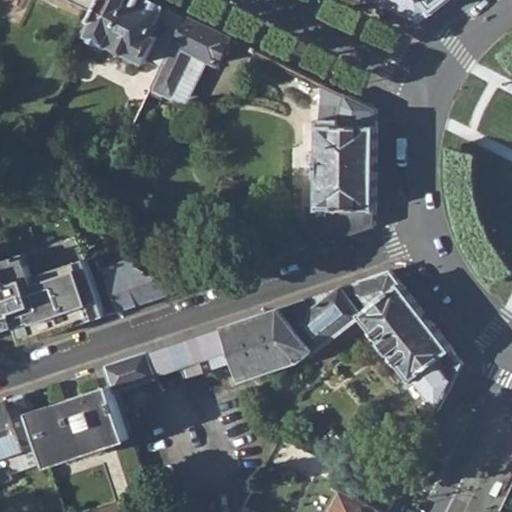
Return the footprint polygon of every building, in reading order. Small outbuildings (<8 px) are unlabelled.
[(106,0),(76,0),(90,7),(101,12),(106,0)] [(190,15),(158,0),(106,0),(101,12),(96,23),(91,32),(89,35),(147,63),(154,47),(169,55),(190,15)] [(381,0),(420,23),(448,0),(381,0)] [(232,37),(190,15),(169,55),(153,87),(162,93),(174,98),(176,95),(182,97),(192,77),(187,74),(196,54),(215,63),(220,62),(232,37)] [(310,205),(310,248),(377,226),(378,109),(321,81),(320,205),(310,205)] [(159,97),(162,93),(153,87),(151,93),(159,97)] [(0,333),(20,327),(23,338),(50,328),(52,334),(109,315),(99,287),(93,271),(75,235),(0,260),(0,333)] [(111,282),(99,287),(109,315),(182,290),(138,268),(136,258),(106,269),(111,282)] [(393,271),(226,327),(237,362),(243,379),(301,359),(313,350),(315,353),(362,316),(439,410),(462,361),(393,271)] [(108,366),(114,385),(117,390),(213,359),(217,369),(237,362),(226,327),(108,366)] [(114,385),(34,413),(42,440),(66,511),(79,511),(150,489),(117,390),(114,385)] [(27,393),(0,402),(0,456),(27,447),(26,445),(42,440),(34,413),(27,393)] [(379,486),(398,495),(403,483),(385,474),(379,486)] [(333,511),(383,511),(343,492),(333,511)]
